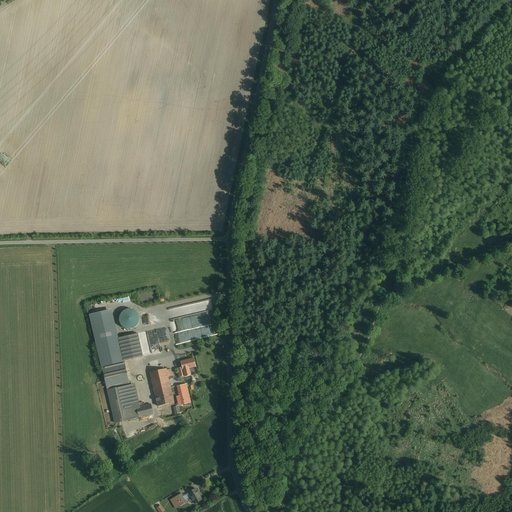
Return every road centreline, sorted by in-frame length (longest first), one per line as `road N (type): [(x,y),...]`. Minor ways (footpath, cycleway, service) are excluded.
road 1 (track): [(511,246),(381,300),(340,397),(301,443),(276,511)]
road 2 (unclassified): [(247,511),(229,448),(228,238)]
road 3 (unclassified): [(228,238),(277,0)]
road 4 (unclassified): [(228,238),(0,243)]
road 5 (track): [(309,163),(338,94),(356,30),(355,0)]
